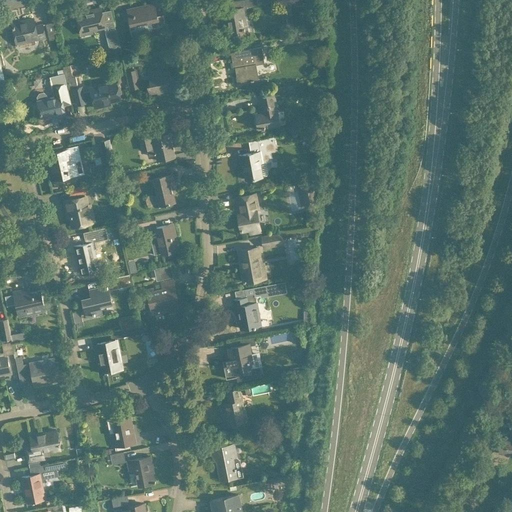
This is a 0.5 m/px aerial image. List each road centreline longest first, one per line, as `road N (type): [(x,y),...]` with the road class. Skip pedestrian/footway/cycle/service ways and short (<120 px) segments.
road 1 (primary): [(350,0),(350,280),(320,511)]
road 2 (residential): [(83,401),(25,148),(201,103)]
road 3 (primary): [(358,511),(403,336),(435,139)]
road 4 (primary): [(370,511),(445,357),(511,159)]
road 5 (residential): [(141,382),(183,343),(199,314),(207,269),(201,103)]
road 6 (primary): [(435,139),(456,0)]
road 7 (primary): [(437,0),(435,139)]
road 8 (residential): [(175,511),(178,451),(141,382)]
